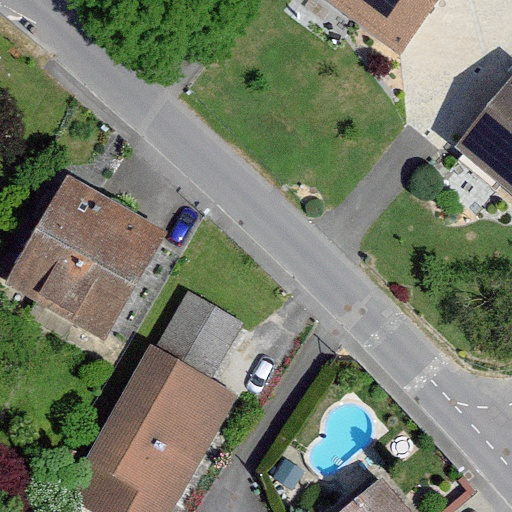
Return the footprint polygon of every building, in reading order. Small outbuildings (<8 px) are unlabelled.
[(342,0),(337,7),(398,56),(443,0),(342,0)] [(511,82),(454,159),(511,203),(511,82)] [(160,243),(59,192),(11,287),(112,339),(160,243)] [(243,327),(187,296),(74,502),(92,511),(173,511),(237,397),(212,383),(243,327)] [(408,511),(381,480),(342,511),(408,511)]
